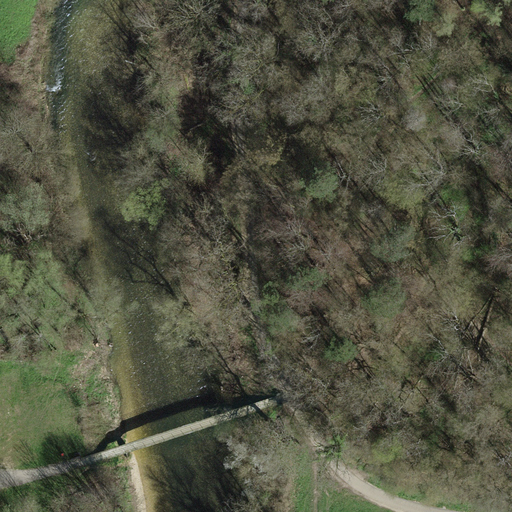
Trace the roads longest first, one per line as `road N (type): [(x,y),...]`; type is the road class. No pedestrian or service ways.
road 1 (track): [(288,393),(264,355),(229,71),(244,0)]
road 2 (track): [(288,393),(313,438),(349,477),(368,491),(438,511)]
